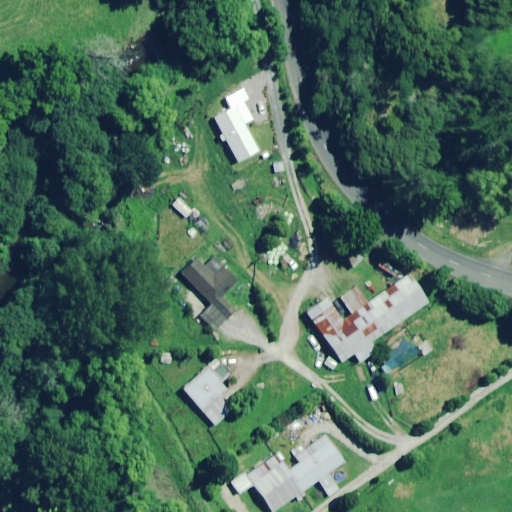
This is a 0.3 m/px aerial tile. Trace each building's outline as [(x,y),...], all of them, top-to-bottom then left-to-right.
[(219,135),(216,137),(218,142),(222,140),(233,163),(255,152),(241,124),(249,120),(235,92),(222,99),(228,109),(211,118),(219,135)] [(184,207),(186,205),(180,200),(178,202),(176,200),(170,206),(184,218),(189,212),(184,207)] [(335,224),(320,238),(350,269),(365,254),(335,224)] [(299,255),(294,245),(284,250),(288,260),(299,255)] [(381,258),(376,267),(393,278),(398,270),(381,258)] [(207,274),(194,260),(179,274),(208,306),(197,316),(210,331),(231,311),(218,297),(233,283),(217,265),(207,274)] [(367,343),(425,303),(406,275),(364,303),(353,287),(337,298),(348,314),(338,321),(323,298),(302,312),(337,363),(350,354),(356,363),(373,351),(367,343)] [(400,338),(374,354),(382,366),(378,368),(382,375),(395,367),(390,359),(407,349),(400,338)] [(423,341),(414,347),(421,356),(430,351),(423,341)] [(226,375),(212,360),(179,390),(212,426),(228,411),(215,396),(222,390),(216,383),(226,375)] [(301,496),(299,492),(315,481),(326,497),(336,490),(325,474),(341,463),(322,436),(292,456),(297,463),(285,472),(279,463),(275,465),(270,458),(244,476),(242,473),(228,483),(236,494),(249,485),(267,511),(269,511),(291,497),(294,501),(301,496)]
